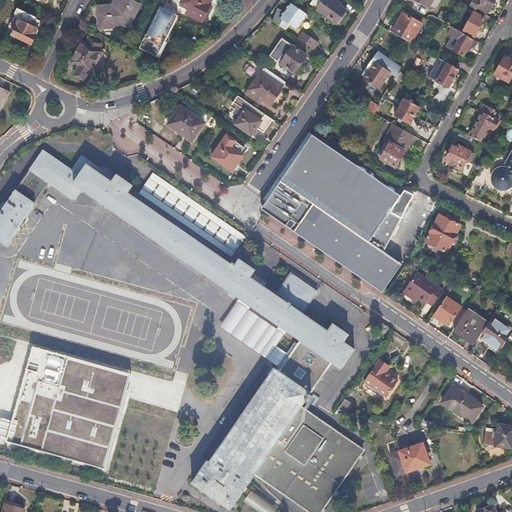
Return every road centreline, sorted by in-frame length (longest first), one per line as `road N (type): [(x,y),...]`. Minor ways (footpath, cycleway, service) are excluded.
road 1 (residential): [(381,0),(238,213),(511,396)]
road 2 (residential): [(504,30),(420,177),(511,226)]
road 3 (residential): [(269,1),(192,69),(143,95),(97,106),(64,96)]
road 4 (residential): [(0,470),(154,511)]
